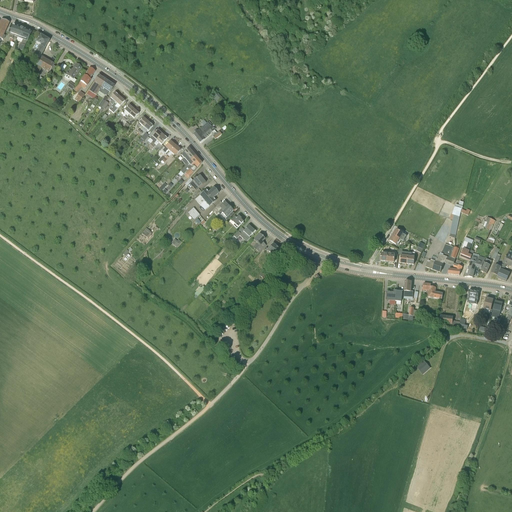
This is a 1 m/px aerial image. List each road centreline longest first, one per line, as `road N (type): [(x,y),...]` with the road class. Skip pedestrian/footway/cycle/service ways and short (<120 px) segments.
road 1 (secondary): [(279,235),(129,85),(0,11)]
road 2 (unclassified): [(320,261),(230,385),(130,469),(93,511)]
road 3 (track): [(352,420),(453,336),(511,344)]
road 4 (track): [(511,345),(453,511)]
road 5 (secondary): [(511,290),(368,271)]
road 6 (track): [(438,144),(437,134),(511,35)]
